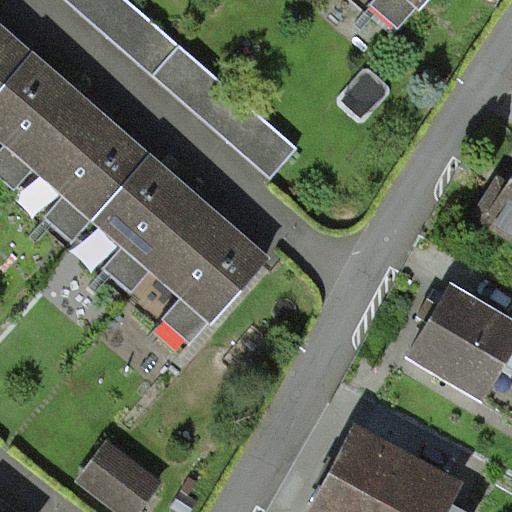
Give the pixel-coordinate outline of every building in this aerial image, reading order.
[(122,0),(60,0),(269,181),(296,151),(122,0)] [(417,5),(420,7),(426,0),(372,0),(367,6),(395,30),(417,5)] [(0,88),(25,60),(0,37),(0,88)] [(71,244),(93,219),(143,162),(88,115),(79,107),(25,60),(0,88),(0,138),(5,143),(0,149),(0,182),(12,192),(33,167),(64,194),(42,219),(71,244)] [(210,320),(212,321),(261,264),(204,215),(196,208),(143,162),(93,219),(122,244),(100,270),(129,294),(151,269),(182,295),(159,322),(187,346),(210,320)] [(498,187),(478,217),(511,238),(511,181),(510,184),(505,192),(498,187)] [(439,304),(407,357),(511,421),(511,366),(502,360),(511,344),(511,330),(448,291),(439,304)] [(336,481),(319,511),(440,511),(448,497),(356,445),(336,481)] [(104,447),(80,480),(120,511),(135,511),(154,487),(104,447)]
